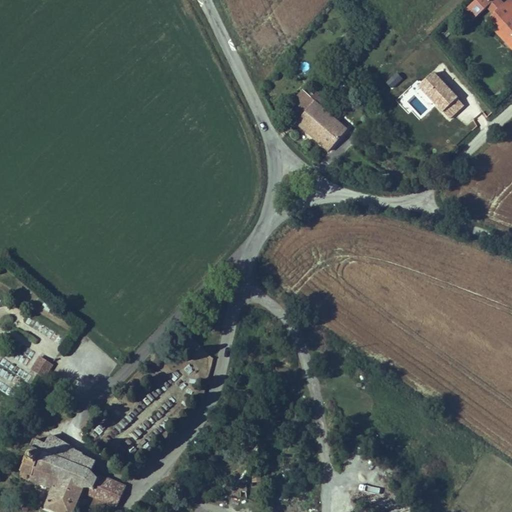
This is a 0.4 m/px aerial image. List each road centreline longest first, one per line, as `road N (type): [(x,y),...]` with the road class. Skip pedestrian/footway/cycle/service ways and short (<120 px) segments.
road 1 (tertiary): [(298,193),(286,232),(264,262),(227,409),(147,511)]
road 2 (track): [(286,232),(105,415)]
road 3 (unknown): [(258,293),(300,352),(320,418),(325,511)]
road 4 (tertiary): [(221,0),(298,193)]
road 5 (unclassified): [(427,210),(298,193)]
